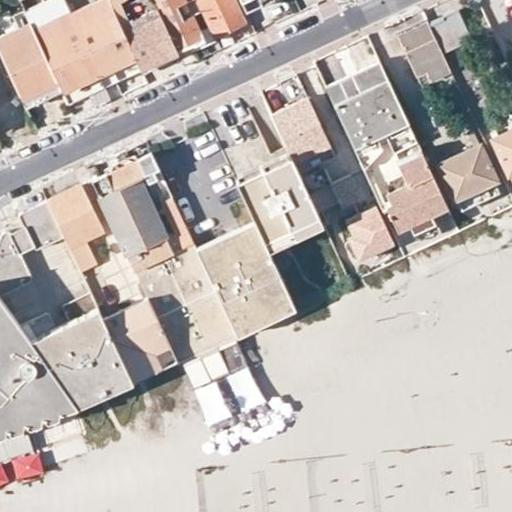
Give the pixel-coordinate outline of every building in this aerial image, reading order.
[(29,24),(31,29),(68,12),(62,0),(48,0),(24,12),(29,24)] [(93,0),(68,12),(97,75),(108,69),(114,83),(139,71),(138,68),(106,0),(93,0)] [(106,0),(138,68),(175,51),(150,0),(134,0),(121,6),(119,1),(120,0),(106,0)] [(150,0),(175,51),(192,44),(188,36),(198,31),(183,0),(150,0)] [(195,0),(213,37),(244,23),(233,0),(195,0)] [(249,0),(240,4),(246,16),(280,0),(249,0)] [(427,24),(441,53),(469,39),(455,10),(427,24)] [(61,92),(67,104),(102,88),(97,75),(68,12),(31,29),(46,60),(61,92)] [(397,37),(416,78),(426,73),(429,82),(450,72),(441,53),(427,24),(426,23),(397,37)] [(0,37),(0,56),(24,109),(61,92),(46,60),(31,29),(29,24),(0,37)] [(203,39),(198,31),(188,36),(192,44),(203,39)] [(377,60),(324,85),(332,103),(385,77),(377,60)] [(97,75),(102,88),(114,83),(108,69),(97,75)] [(385,77),(332,103),(363,168),(363,169),(380,149),(375,138),(383,134),(407,123),(385,77)] [(305,97),(270,114),(286,148),(289,155),(297,172),(333,155),(305,97)] [(511,126),(490,136),(509,176),(511,174),(511,173),(511,126)] [(385,139),(392,152),(415,141),(409,127),(385,139)] [(434,158),(454,201),(457,199),(493,183),(496,181),(479,144),(443,161),(440,156),(434,158)] [(397,165),(421,153),(419,147),(394,159),(397,165)] [(272,164),(289,155),(286,148),(268,156),(272,164)] [(155,316),(176,360),(237,335),(231,323),(198,254),(194,248),(149,152),(91,180),(146,297),(155,316)] [(386,206),(397,230),(409,225),(412,233),(434,223),(430,214),(446,207),(421,153),(397,165),(406,184),(386,194),(392,204),(386,206)] [(297,172),(289,155),(272,164),(234,182),(252,220),(267,212),(277,233),(317,215),(307,194),(300,178),(297,172)] [(307,194),(330,183),(322,167),(300,178),(307,194)] [(307,194),(316,212),(339,202),(330,183),(307,194)] [(493,183),(457,199),(462,209),(498,193),(493,183)] [(62,235),(79,271),(95,264),(83,238),(101,229),(80,185),(46,201),(62,235)] [(23,225),(33,246),(34,247),(35,247),(37,247),(38,247),(62,235),(46,201),(22,212),(20,213),(20,214),(19,215),(19,218),(23,225)] [(331,245),(347,278),(362,271),(357,261),(375,252),(390,245),(373,208),(345,221),(352,235),(331,245)] [(255,227),(266,250),(321,224),(317,215),(277,233),(267,212),(252,220),(253,220),(255,227)] [(194,248),(198,254),(255,227),(253,220),(194,248)] [(8,233),(18,253),(33,246),(23,225),(8,233)] [(198,254),(231,323),(288,296),(266,250),(255,227),(198,254)] [(18,253),(8,233),(2,232),(0,235),(0,293),(30,279),(18,253)] [(380,262),(375,252),(357,261),(362,271),(380,262)] [(231,323),(237,335),(293,308),(288,296),(231,323)] [(155,316),(146,297),(101,318),(110,337),(155,316)] [(0,319),(9,313),(0,300),(0,319)] [(29,340),(75,405),(130,381),(110,337),(101,318),(96,307),(29,340)] [(0,431),(75,405),(29,340),(19,327),(9,313),(0,319),(0,431)] [(176,360),(155,316),(110,337),(130,381),(176,360)]
